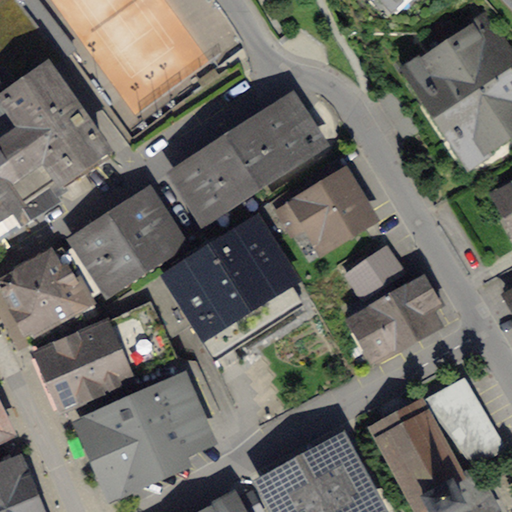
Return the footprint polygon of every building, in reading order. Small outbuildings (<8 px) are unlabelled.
[(33,83),(48,73),(64,61),(63,60),(24,8),(17,0),(0,0),(0,67),(3,65),(6,69),(22,91),(33,83)] [(74,52),(34,0),(17,0),(24,8),(63,60),(74,52)] [(415,74),(470,157),(511,129),(511,65),(486,27),(415,74)] [(0,106),(0,117),(56,195),(109,159),(48,73),(33,83),(22,91),(6,69),(3,65),(0,67),(0,106)] [(290,107),(235,143),(259,179),(314,144),(290,107)] [(0,239),(60,201),(56,195),(0,117),(0,239)] [(204,215),(259,179),(235,143),(181,179),(204,215)] [(349,172),(294,205),(320,248),(368,218),(360,205),(367,201),(349,172)] [(504,197),(502,198),(511,216),(511,180),(499,187),(504,197)] [(147,200),(80,244),(109,287),(176,244),(147,200)] [(254,231),(212,258),(261,329),(301,303),(254,231)] [(60,250),(27,268),(61,331),(80,322),(75,313),(80,310),(79,309),(90,302),(60,250)] [(398,275),(384,254),(348,279),(362,300),(388,282),(398,275)] [(233,347),(261,329),(212,258),(171,283),(189,322),(219,373),(240,360),(233,347)] [(35,344),(61,331),(27,268),(1,283),(35,344)] [(388,282),(362,300),(347,309),(374,358),(434,324),(425,308),(438,300),(426,280),(397,297),(388,282)] [(148,306),(40,355),(64,409),(173,359),(148,306)] [(203,439),(180,387),(86,429),(113,491),(147,476),(145,473),(175,460),(172,453),(203,439)] [(418,511),(424,511),(429,510),(429,511),(491,511),(496,510),(486,492),(478,496),(467,475),(460,478),(427,418),(436,413),(471,459),(495,445),(462,388),(423,409),(419,403),(373,428),(418,511)] [(282,511),(373,511),(339,448),(268,486),(282,511)] [(0,511),(35,511),(16,466),(0,472),(0,511)] [(236,511),(232,503),(215,511),(236,511)]
